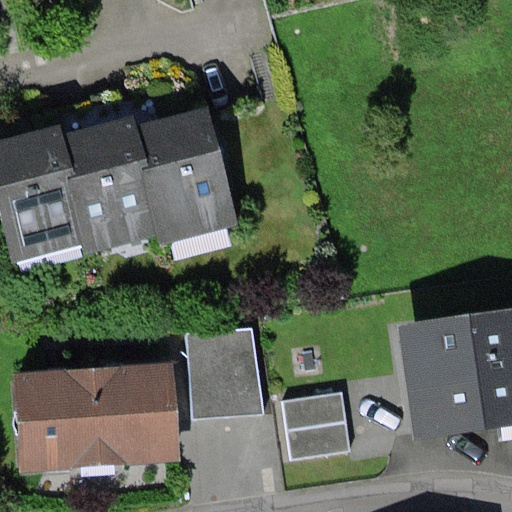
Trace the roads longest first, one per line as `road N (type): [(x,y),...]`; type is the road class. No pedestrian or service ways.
road 1 (residential): [(0,80),(237,21)]
road 2 (residential): [(511,506),(486,500),(334,511)]
